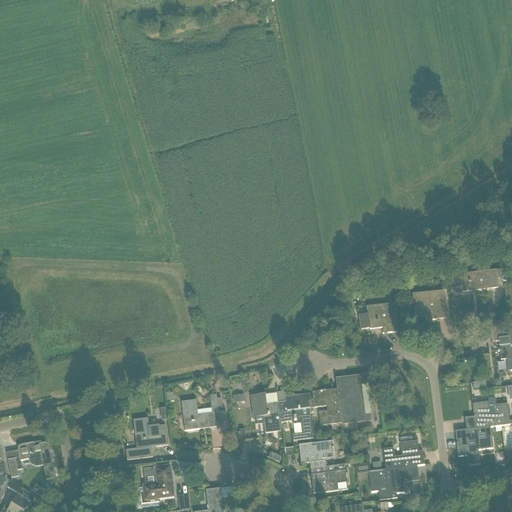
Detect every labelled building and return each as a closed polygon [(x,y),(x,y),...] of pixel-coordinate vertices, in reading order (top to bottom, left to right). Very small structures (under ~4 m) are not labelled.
[(454,276),(456,289),(462,288),(462,293),(498,289),(497,279),(502,279),(501,270),(496,271),(454,276)] [(412,295),(413,305),(414,315),(429,313),(430,320),(446,319),(444,295),(428,297),(427,294),(412,295)] [(361,330),(369,329),(369,330),(382,329),(383,335),(398,333),(397,323),(395,303),(366,307),(367,316),(359,317),(359,316),(361,331),(361,330)] [(507,372),(511,371),(511,332),(504,334),(504,330),(491,331),(493,343),(499,343),(500,346),(499,346),(499,351),(497,351),(498,353),(499,353),(500,361),(506,361),(507,372)] [(0,347),(0,357),(3,367),(15,363),(9,345),(0,347)] [(336,383),(337,390),(341,424),(342,425),(370,421),(366,386),(370,385),(369,376),(348,379),(348,381),(336,383)] [(337,390),(312,393),(314,409),(326,408),(327,412),(318,413),(320,427),(341,424),(337,390)] [(245,403),(244,395),(233,396),(233,404),(245,403)] [(282,432),(281,423),(280,423),(278,404),(266,405),(265,395),(251,397),(253,419),(262,417),(264,434),(277,433),(281,432),(282,432)] [(280,423),(281,423),(300,421),(301,434),(292,436),(293,442),(303,441),(313,440),(307,395),(285,398),(286,403),(278,404),(280,423)] [(181,403),(185,432),(216,428),(214,413),(218,413),(216,396),(209,397),(212,414),(198,415),(196,401),(181,403)] [(510,426),(509,421),(507,405),(496,406),(495,399),(488,400),(488,403),(482,404),(472,405),(475,430),(490,428),(490,429),(510,426)] [(168,446),(166,432),(165,426),(149,428),(148,419),(133,421),(136,450),(125,451),(127,462),(153,458),(151,446),(156,446),(156,448),(168,446)] [(492,449),(491,439),(490,429),(490,428),(475,430),(455,432),(458,457),(472,456),(472,452),(492,449)] [(29,460),(28,458),(32,457),(33,460),(33,461),(34,462),(35,463),(36,463),(37,463),(42,462),(46,481),(55,479),(49,448),(49,447),(48,446),(48,445),(47,444),(46,444),(44,444),(41,444),(41,442),(21,446),(20,446),(19,447),(18,448),(18,449),(18,450),(18,451),(13,452),(14,459),(7,461),(10,471),(11,479),(19,477),(18,471),(22,470),(21,462),(29,460)] [(309,464),(310,470),(326,468),(324,456),(334,454),(334,448),(333,448),(333,442),(299,446),(301,465),(309,464)] [(424,466),(423,452),(418,452),(417,442),(407,443),(400,444),(402,457),(394,458),(393,449),(383,450),(383,451),(384,459),(385,470),(385,471),(405,468),(405,469),(424,466)] [(500,451),(483,454),(485,466),(502,463),(500,451)] [(382,459),(381,452),(370,453),(370,459),(378,458),(378,460),(382,459)] [(120,458),(108,459),(109,469),(121,468),(120,458)] [(0,494),(1,494),(9,481),(7,480),(6,477),(5,471),(3,462),(0,462),(0,494)] [(381,463),(373,464),(374,471),(382,470),(381,463)] [(326,468),(310,470),(313,495),(336,492),(335,483),(346,482),(345,472),(344,466),(326,468)] [(143,486),(145,502),(138,502),(138,510),(159,507),(158,500),(174,498),(170,467),(143,470),(144,478),(153,477),(154,480),(157,480),(157,484),(143,486)] [(385,471),(385,470),(369,473),(372,493),(379,492),(379,487),(386,487),(388,496),(393,495),(403,493),(402,483),(406,482),(405,469),(405,468),(385,471)] [(108,472),(109,479),(126,476),(125,469),(108,472)] [(6,488),(22,497),(26,491),(10,482),(6,488)] [(223,488),(224,498),(234,497),(233,487),(223,488)] [(37,495),(44,500),(48,493),(41,489),(37,495)] [(208,511),(204,511),(223,511),(220,489),(206,491),(208,511)] [(1,511),(30,511),(31,511),(27,508),(29,505),(21,499),(16,497),(10,507),(6,504),(1,511)] [(383,511),(384,510),(388,509),(387,503),(380,504),(380,511),(383,511)]
